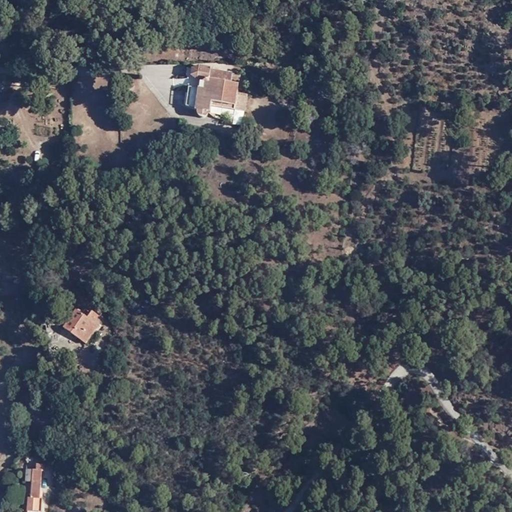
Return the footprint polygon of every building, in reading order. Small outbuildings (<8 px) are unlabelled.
[(201,87),(202,115),(202,116),(212,111),(214,105),(215,99),(237,102),(235,108),(247,110),(250,93),(239,91),(240,82),(231,81),(233,72),(211,69),(211,65),(199,63),(197,66),(194,65),(192,74),(195,77),(201,78),(208,79),(207,88),(201,87)] [(242,73),(233,72),(231,81),(240,82),(242,73)] [(215,99),(214,105),(235,108),(237,102),(215,99)] [(86,343),(100,320),(98,316),(96,314),(91,310),(86,318),(75,311),(64,328),(86,343)] [(108,344),(117,346),(119,337),(110,335),(108,344)] [(32,498),(41,499),(43,473),(47,472),(47,465),(39,464),(39,470),(34,471),(32,498)] [(32,498),(29,498),(29,507),(44,509),(45,499),(41,499),(32,498)]
